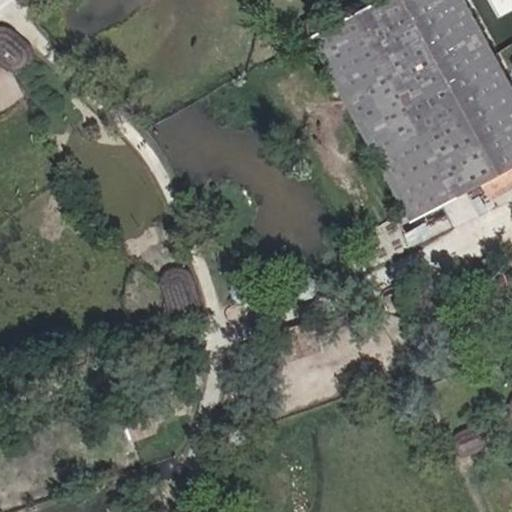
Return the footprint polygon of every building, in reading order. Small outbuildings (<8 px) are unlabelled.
[(511,165),(511,85),(465,0),(375,0),(312,35),(413,220),(483,182),(511,165)] [(30,61),(31,55),(27,48),(11,33),(4,31),(0,31),(0,65),(4,70),(7,72),(13,73),(18,73),(24,70),(28,66),(30,61)] [(491,197),(511,185),(511,165),(483,182),(491,197)] [(177,313),(207,304),(194,264),(165,273),(177,313)] [(404,342),(398,327),(374,335),(380,350),(404,342)] [(481,450),(485,444),(485,443),(485,442),(485,441),(485,439),(485,438),(485,437),(482,432),(481,432),(480,431),(479,431),(478,430),(476,431),(475,430),(473,430),(472,430),(459,436),(458,436),(457,437),(456,439),(455,440),(455,441),(454,441),(454,442),(454,444),(453,445),(453,446),(454,447),(454,449),(455,450),(456,451),(456,452),(457,453),(458,454),(460,454),(461,455),(462,456),(464,456),(465,456),(466,456),(468,455),(481,450)]
